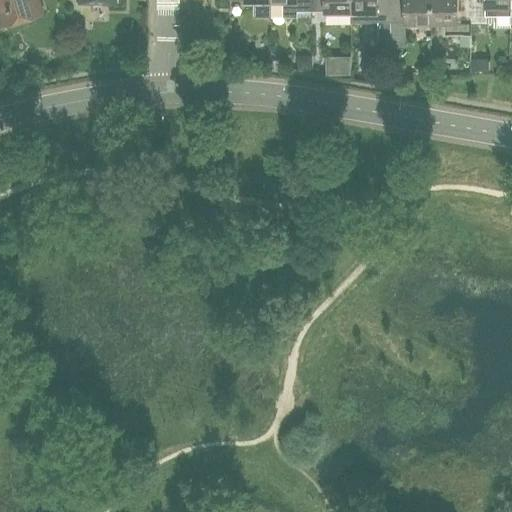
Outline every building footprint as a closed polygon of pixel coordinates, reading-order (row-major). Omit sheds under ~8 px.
[(0,0),(0,11),(4,24),(42,12),(38,0),(0,0)] [(271,0),(254,0),(254,15),(271,15),(271,0)] [(311,10),(311,0),(282,0),(283,16),(297,16),(297,10),(311,10)] [(351,21),(352,21),(351,0),(311,0),(311,10),(312,20),(317,20),(317,10),(351,9),(351,21)] [(391,20),(391,0),(351,0),(352,21),(377,20),(391,20)] [(391,0),(391,20),(432,20),(431,0),(391,0)] [(431,0),(432,20),(445,20),(446,20),(446,33),(460,33),(472,33),(472,20),(471,0),(431,0)] [(471,0),(472,20),(482,20),(495,20),(495,27),(511,27),(511,4),(511,0),(471,0)] [(449,61),(447,73),(463,75),(465,64),(449,61)]
